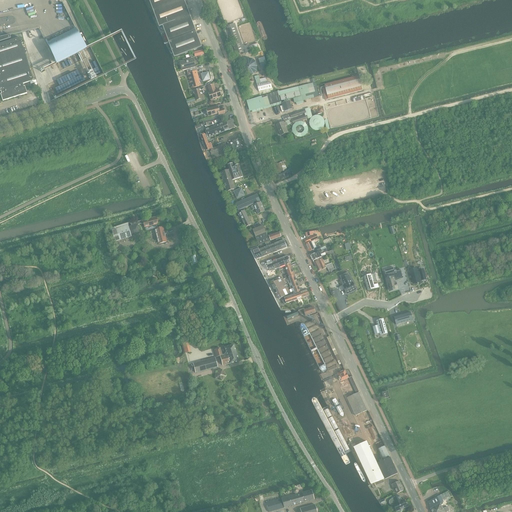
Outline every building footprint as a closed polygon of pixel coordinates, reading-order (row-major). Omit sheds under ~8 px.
[(183,0),(148,0),(158,27),(162,26),(174,57),(201,47),(183,0)] [(233,24),(226,27),(236,54),(243,52),(233,24)] [(76,55),(76,54),(80,52),(80,53),(80,52),(84,50),(85,51),(85,50),(73,26),(72,26),(74,30),(48,43),(46,39),(45,40),(57,64),(57,63),(58,64),(58,63),(62,61),(62,62),(63,62),(62,61),(66,59),(67,60),(67,59),(71,57),(71,56),(75,54),(76,55)] [(23,87),(23,84),(33,81),(19,38),(0,43),(0,91),(1,94),(0,94),(2,101),(27,94),(24,87),(23,87)] [(249,46),(251,52),(259,49),(257,43),(249,46)] [(264,57),(258,58),(260,74),(266,73),(264,57)] [(245,59),(243,60),(241,62),(240,65),(239,67),(240,70),(241,72),(244,74),(246,75),(249,75),(252,75),(254,73),(256,71),(257,68),(257,65),(256,62),(253,60),(251,58),(248,58),(245,59)] [(193,59),(179,62),(182,71),(186,70),(191,88),(200,86),(195,68),(193,59)] [(208,72),(201,74),(203,81),(210,79),(208,72)] [(259,76),(255,77),(256,81),(259,91),(272,88),(271,85),(268,85),(267,82),(265,79),(260,80),(259,76)] [(325,88),(322,89),(325,100),(363,91),(359,78),(359,76),(325,85),(325,88)] [(213,84),(207,86),(209,92),(207,92),(210,100),(221,97),(218,89),(215,90),(213,84)] [(299,87),(279,92),(281,101),(293,98),(294,103),(296,103),(297,105),(303,103),(303,100),(319,96),(316,84),(313,84),(299,87)] [(195,98),(195,101),(201,99),(199,89),(193,91),(195,98)] [(248,103),(250,103),(252,110),(281,102),(278,92),(247,100),(248,103)] [(218,106),(206,109),(208,116),(218,114),(218,115),(225,113),(224,109),(219,110),(218,106)] [(296,113),(290,115),(291,117),(306,112),(307,116),(292,121),(293,124),(310,118),(312,117),(312,116),(310,109),(308,109),(299,112),(296,113)] [(233,128),(235,128),(232,120),(229,121),(202,131),(201,134),(201,136),(205,134),(206,138),(233,128)] [(283,122),(276,125),(281,136),(288,133),(285,126),(287,125),(290,124),(289,120),(286,122),(284,123),(283,122)] [(201,136),(202,141),(202,142),(203,145),(204,146),(206,151),(209,150),(211,155),(213,159),(216,157),(233,151),(231,147),(227,149),(225,144),(213,148),(211,143),(209,144),(206,138),(205,134),(201,136)] [(238,140),(230,143),(230,144),(231,147),(233,151),(241,148),(238,140)] [(228,165),(229,170),(233,180),(243,177),(239,164),(234,166),(233,163),(228,165)] [(280,163),(273,166),(277,174),(283,171),(280,163)] [(221,173),(222,176),(220,176),(221,180),(223,179),(227,191),(235,189),(233,180),(229,170),(221,173)] [(235,191),(238,198),(245,196),(242,188),(235,191)] [(257,194),(236,204),(239,211),(244,209),(260,201),(257,194)] [(261,202),(251,207),(252,210),(255,209),(258,214),(264,211),(261,202)] [(238,211),(239,214),(238,214),(240,217),(241,217),(246,227),(251,225),(244,209),(239,211),(238,211)] [(131,226),(128,227),(131,236),(139,234),(137,225),(143,224),(144,227),(145,231),(155,229),(158,244),(166,242),(163,227),(158,228),(157,224),(158,224),(156,217),(142,220),(131,223),(131,226)] [(128,226),(111,231),(114,242),(131,237),(128,226)] [(253,230),(255,237),(266,233),(263,226),(253,230)] [(279,232),(269,236),(271,241),(281,237),(279,232)] [(269,241),(266,233),(255,237),(259,245),(265,243),(267,242),(269,241)] [(316,235),(304,240),(306,244),(305,244),(309,252),(310,252),(310,253),(313,252),(314,254),(322,251),(320,246),(314,249),(311,242),(318,239),(317,236),(316,235)] [(287,248),(289,247),(288,244),(286,245),(284,240),(281,242),(280,239),(278,240),(282,250),(287,248)] [(269,241),(267,242),(272,254),(277,252),(274,244),(271,245),(269,241)] [(260,246),(258,247),(262,257),(267,255),(264,248),(261,249),(260,246)] [(256,250),(254,251),(257,259),(262,257),(258,247),(255,248),(256,250)] [(321,255),(328,252),(326,249),(322,251),(314,254),(311,256),(313,261),(322,257),(321,255)] [(288,256),(282,258),(285,266),(290,264),(288,256)] [(322,259),(314,263),(318,272),(326,268),(322,259)] [(277,260),(272,262),(275,270),(278,268),(279,271),(281,270),(277,260)] [(272,262),(267,264),(268,267),(266,268),(267,270),(269,270),(270,272),(275,270),(272,262)] [(288,275),(289,277),(294,275),(290,264),(285,266),(288,275)] [(335,270),(332,264),(326,266),(329,272),(335,270)] [(417,269),(410,271),(413,283),(421,281),(420,279),(421,278),(421,279),(426,278),(424,270),(419,271),(419,272),(418,272),(417,269)] [(401,270),(390,273),(391,278),(387,279),(390,291),(393,290),(394,290),(397,289),(396,287),(397,287),(396,284),(395,284),(395,281),(403,278),(401,270)] [(374,285),(373,282),(377,281),(375,274),(372,275),(372,274),(363,277),(368,291),(379,288),(378,284),(374,285)] [(290,280),(287,281),(288,283),(296,281),(294,275),(289,277),(290,280)] [(356,290),(353,282),(352,283),(349,276),(342,279),(345,286),(344,287),(347,294),(356,290)] [(275,282),(271,284),(279,299),(290,294),(283,278),(281,279),(280,277),(274,280),(275,282)] [(296,281),(288,283),(291,289),(293,288),(299,286),(296,281)] [(284,298),(285,300),(283,301),(284,305),(292,302),(290,295),(287,296),(288,297),(284,298)] [(316,313),(314,307),(304,310),(299,311),(300,315),(305,313),(306,316),(316,313)] [(412,320),(410,313),(394,317),(396,325),(412,320)] [(383,319),(376,321),(378,326),(373,327),(375,335),(380,333),(380,336),(387,334),(383,319)] [(224,347),(226,353),(225,353),(226,354),(222,355),(220,348),(214,350),(216,357),(220,357),(223,366),(239,361),(233,345),(224,347)] [(195,373),(217,367),(215,358),(193,364),(195,373)] [(226,374),(222,368),(215,370),(214,378),(222,381),(226,374)] [(340,372),(340,373),(338,374),(339,377),(339,378),(340,381),(341,381),(348,378),(346,374),(345,370),(343,371),(340,372)] [(359,392),(352,377),(348,378),(349,378),(356,393),(359,392)] [(359,393),(347,398),(356,416),(367,411),(359,393)] [(367,442),(354,448),(371,484),(385,479),(384,477),(378,464),(377,464),(367,442)] [(383,461),(378,464),(384,477),(385,479),(385,480),(398,474),(390,458),(385,446),(378,450),(383,461)] [(383,480),(371,484),(374,489),(385,485),(383,480)] [(399,481),(391,485),(393,488),(394,487),(397,494),(404,491),(399,481)] [(269,511),(284,508),(313,500),(311,490),(281,499),(281,498),(266,503),(268,511),(269,511)] [(440,504),(444,502),(440,495),(427,502),(431,510),(432,511),(446,511),(449,511),(447,507),(443,509),(440,504)] [(401,509),(408,506),(404,499),(402,500),(399,496),(391,500),(390,500),(390,501),(389,502),(390,503),(390,504),(391,504),(391,505),(392,505),(393,505),(397,511),(399,511),(400,511),(401,511),(402,511),(401,509)]
